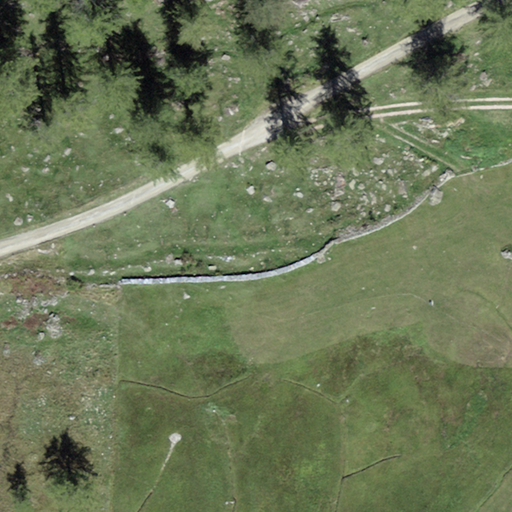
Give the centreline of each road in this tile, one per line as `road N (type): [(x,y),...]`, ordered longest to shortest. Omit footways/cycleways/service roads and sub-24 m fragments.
road 1 (track): [(499,0),(271,119),(167,184),(0,251)]
road 2 (track): [(271,119),(511,104)]
